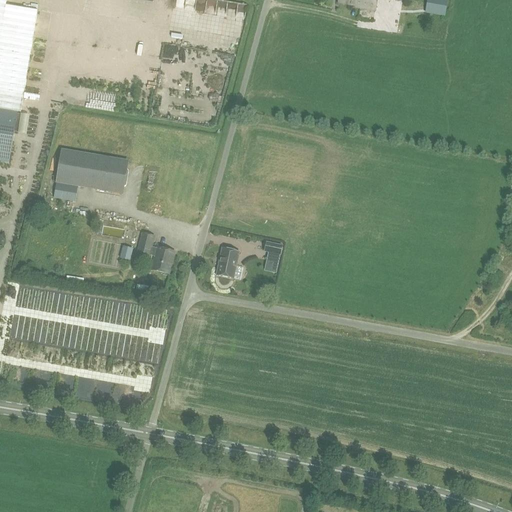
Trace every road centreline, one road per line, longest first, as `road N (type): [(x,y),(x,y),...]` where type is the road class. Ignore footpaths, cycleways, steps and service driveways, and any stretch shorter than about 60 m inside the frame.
road 1 (secondary): [(493,511),(388,481),(150,433)]
road 2 (unclassified): [(188,293),(511,352)]
road 3 (unclassified): [(188,293),(267,0)]
road 4 (secondary): [(150,433),(0,407)]
road 5 (unclassified): [(150,433),(188,293)]
